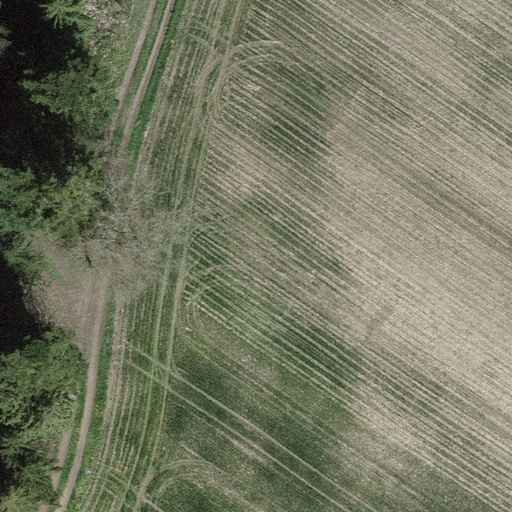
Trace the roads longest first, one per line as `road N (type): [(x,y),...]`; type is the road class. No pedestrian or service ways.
road 1 (track): [(47,511),(62,493),(88,336),(87,271),(165,0)]
road 2 (track): [(87,271),(0,178)]
